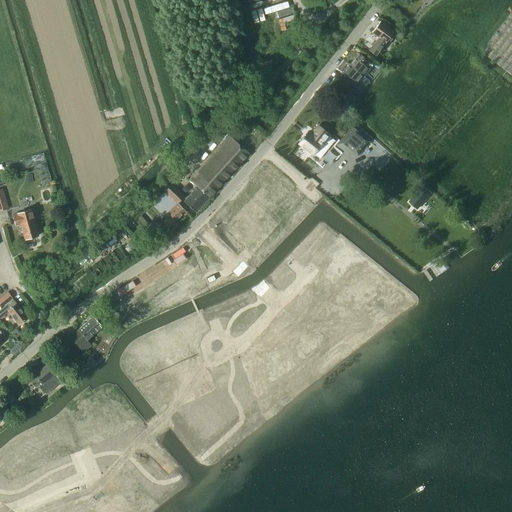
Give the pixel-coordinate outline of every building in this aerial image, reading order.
[(511,10),(481,51),(511,74),(511,10)] [(384,42),(393,31),(380,20),(362,45),(375,55),(384,42)] [(355,57),(349,64),(363,76),(372,65),(358,53),(355,57)] [(365,86),(369,81),(363,76),(349,64),(342,71),(356,83),(358,80),(365,86)] [(352,126),(339,140),(346,146),(357,155),(370,141),(359,131),(352,126)] [(312,154),(313,153),(319,158),(333,141),(334,141),(327,135),(328,134),(318,127),(311,135),(308,132),(299,143),(312,154)] [(213,194),(249,153),(228,134),(191,175),(213,194)] [(196,213),(213,194),(191,175),(188,179),(196,186),(183,200),(196,213)] [(177,203),(184,196),(171,183),(164,190),(177,203)] [(177,203),(164,190),(150,203),(166,220),(163,222),(168,228),(182,214),(186,218),(189,215),(177,203)] [(248,205),(231,223),(244,235),(250,229),(261,239),(271,228),(259,218),(261,216),(248,205)] [(21,211),(12,214),(15,225),(20,224),(24,240),(38,236),(34,218),(33,218),(30,209),(21,211)] [(315,292),(306,301),(323,317),(331,308),(337,313),(345,304),(327,286),(321,292),(319,291),(317,293),(315,292)] [(7,293),(0,298),(0,306),(0,307),(11,298),(7,293)] [(15,303),(12,299),(0,309),(0,317),(7,312),(18,325),(28,317),(16,303),(15,303)] [(83,352),(91,345),(87,340),(102,326),(93,315),(69,337),(83,352)] [(300,327),(289,316),(277,329),(288,339),(283,344),(296,356),(303,348),(301,347),(307,341),(313,346),(317,341),(320,339),(303,324),(300,327)] [(277,349),(254,351),(255,365),(272,364),(279,371),(290,381),(290,380),(288,379),(297,370),(299,371),(277,349)] [(55,372),(47,363),(34,374),(33,373),(28,378),(35,387),(38,384),(45,393),(61,380),(54,372),(55,372)] [(186,364),(165,373),(169,382),(175,379),(182,395),(205,385),(199,372),(190,376),(188,371),(189,371),(186,364)] [(0,417),(8,410),(0,401),(0,417)] [(56,425),(14,444),(22,460),(47,449),(47,451),(55,447),(55,446),(64,442),(56,425)] [(116,496),(101,508),(103,511),(122,511),(127,508),(128,510),(142,499),(125,478),(111,489),(116,496)]
